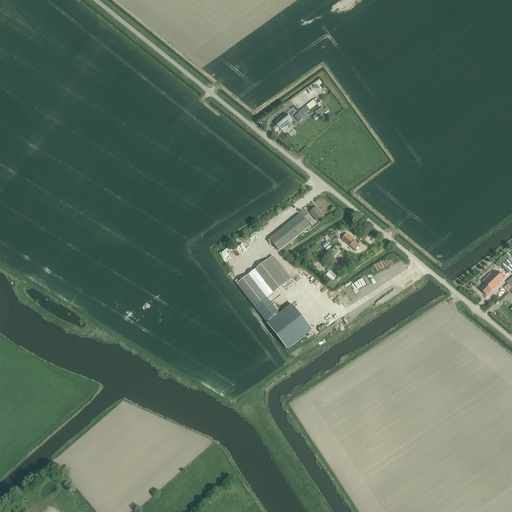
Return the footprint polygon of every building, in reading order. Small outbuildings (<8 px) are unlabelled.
[(306,116),(304,114),(310,110),(306,106),(298,112),(299,113),(295,117),(299,122),(306,116)] [(316,115),(312,118),(314,121),(329,111),(327,108),(324,110),(323,109),(322,109),(321,108),(320,109),(314,112),(316,115)] [(282,131),(293,122),(286,114),(275,123),(276,124),(272,127),(276,131),(279,128),(282,131)] [(311,127),(308,129),(311,133),(317,128),(312,122),(308,125),(311,127)] [(323,216),(316,208),(310,213),(316,221),(323,216)] [(310,226),(300,214),(269,239),(279,251),(310,226)] [(346,234),(342,240),(350,246),(355,251),(359,246),(355,242),(355,241),(348,235),(346,234)] [(327,251),(332,247),(328,241),(323,245),(327,251)] [(239,263),(226,248),(220,254),(233,269),(239,263)] [(337,249),(331,256),(330,257),(334,261),(341,252),(337,249)] [(255,270),(273,294),(291,280),(272,256),(255,270)] [(511,262),(506,256),(499,263),(509,274),(511,270),(511,262)] [(255,270),(248,275),(267,299),(273,294),(255,270)] [(330,271),(326,275),(333,281),(337,277),(330,271)] [(486,296),(504,280),(496,272),(491,276),(490,275),(484,281),(484,282),(484,283),(485,285),(480,290),(486,296)] [(248,275),(237,285),(255,308),(256,307),(267,299),(248,275)] [(256,307),(255,308),(264,319),(276,310),(267,299),(256,307)] [(291,305),(268,324),(288,349),(311,331),(297,313),(291,305)]
